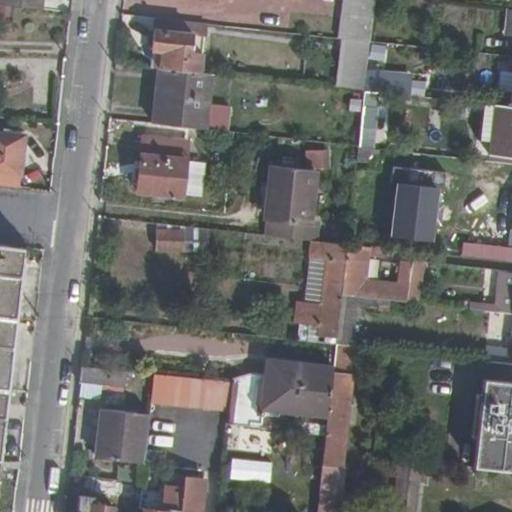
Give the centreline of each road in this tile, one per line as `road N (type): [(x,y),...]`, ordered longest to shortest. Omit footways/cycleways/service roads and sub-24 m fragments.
road 1 (residential): [(68,218),(37,511)]
road 2 (unknown): [(68,218),(96,263),(112,273),(301,295)]
road 3 (residential): [(90,0),(68,218)]
road 4 (unknown): [(56,329),(268,361)]
